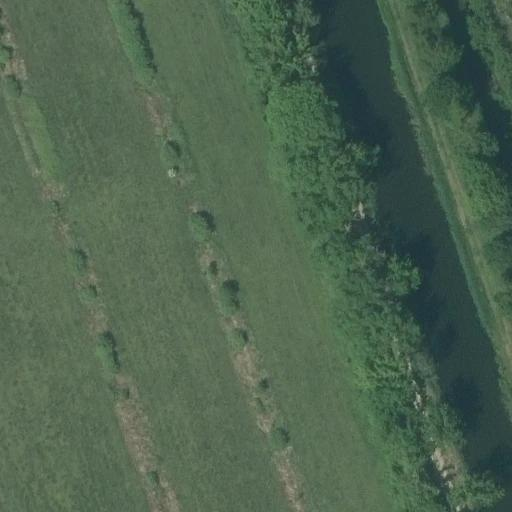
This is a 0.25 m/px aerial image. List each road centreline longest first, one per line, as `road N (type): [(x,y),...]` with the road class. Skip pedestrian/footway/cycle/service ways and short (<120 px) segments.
road 1 (track): [(453,511),(282,0)]
road 2 (track): [(393,0),(511,355)]
